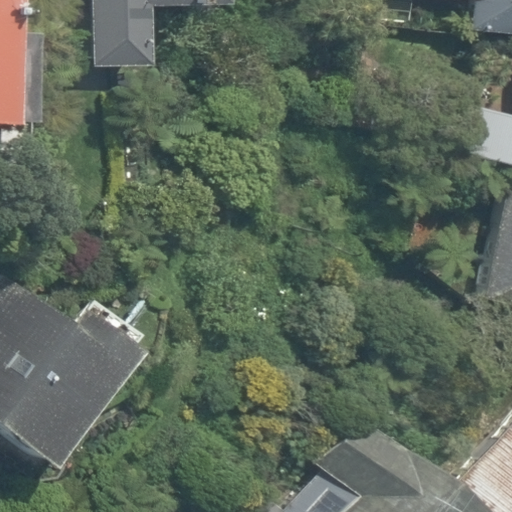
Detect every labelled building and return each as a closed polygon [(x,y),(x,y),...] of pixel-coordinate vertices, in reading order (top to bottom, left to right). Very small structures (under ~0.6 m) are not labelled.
[(77,0),(79,61),(132,60),(131,2),(204,1),(203,0),(77,0)] [(511,0),(454,0),(453,28),(511,36),(511,0)] [(511,75),(508,107),(469,101),(461,156),(511,162),(511,75)] [(511,312),(511,181),(501,179),(473,303),(511,312)] [(0,445),(34,471),(136,340),(69,288),(52,309),(0,268),(0,445)] [(477,511),(511,511),(511,412),(446,486),(477,511)] [(454,511),(455,511),(339,413),(255,511),(454,511)]
